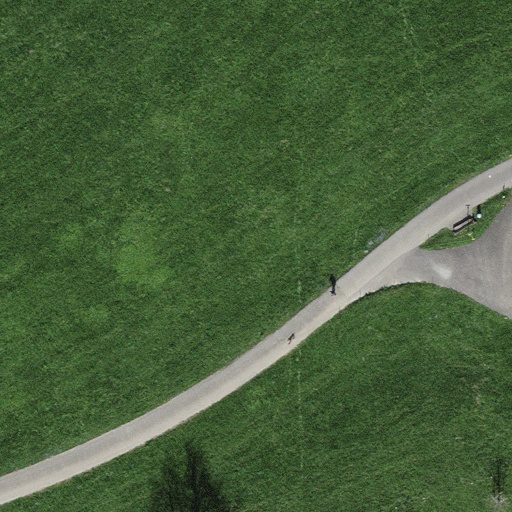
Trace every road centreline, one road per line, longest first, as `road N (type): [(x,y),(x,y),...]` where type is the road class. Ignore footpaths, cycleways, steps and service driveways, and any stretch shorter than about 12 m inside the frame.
road 1 (track): [(0,489),(161,423),(427,225),(511,179)]
road 2 (track): [(511,297),(476,278),(378,262)]
